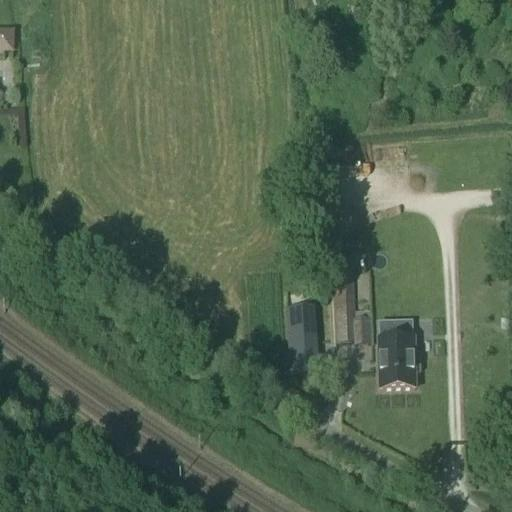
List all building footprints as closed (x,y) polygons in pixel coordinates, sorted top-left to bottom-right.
[(0,34),(0,57),(13,57),(13,34),(0,34)] [(332,222),(319,223),(321,236),(333,234),(332,222)] [(354,314),(351,263),(342,264),(342,274),(333,274),(335,301),(332,301),(335,349),(354,349),(370,348),(369,314),(354,314)] [(293,378),(313,377),(308,313),(288,315),(293,378)] [(413,353),(377,354),(378,400),(415,398),(413,353)]
